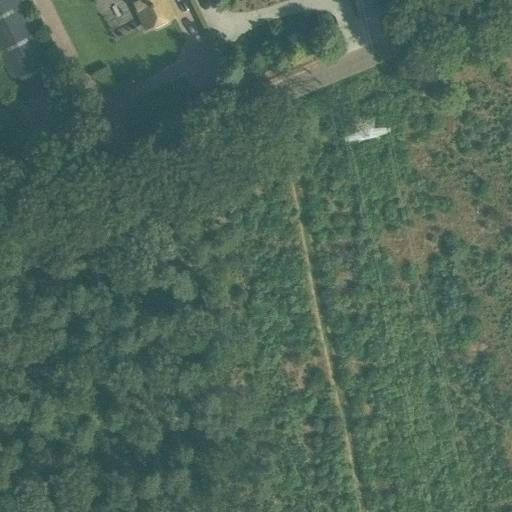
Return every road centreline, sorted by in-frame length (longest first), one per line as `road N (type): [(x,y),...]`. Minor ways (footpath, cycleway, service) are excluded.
road 1 (unclassified): [(0,202),(503,0)]
road 2 (track): [(280,85),(373,511)]
